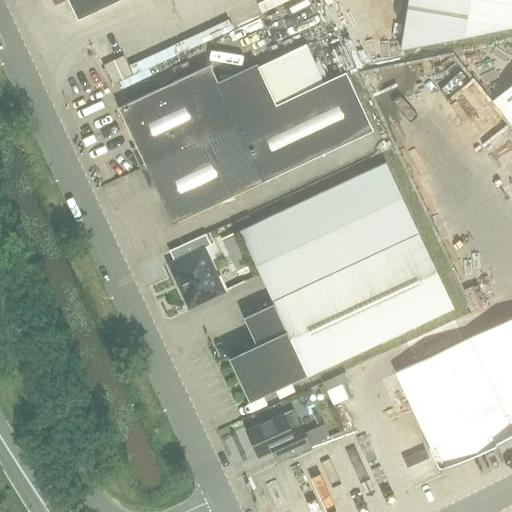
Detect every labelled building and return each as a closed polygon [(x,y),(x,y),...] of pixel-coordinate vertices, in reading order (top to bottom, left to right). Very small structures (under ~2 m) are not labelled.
[(51,0),(54,5),(65,0),(67,0),(77,20),(120,0),(51,0)] [(511,26),(511,0),(408,0),(400,48),(511,26)] [(258,59),(274,95),(299,84),(283,48),(258,59)] [(209,65),(118,108),(145,166),(172,224),(264,181),(373,130),(345,72),(322,83),(298,94),(275,105),(258,66),(219,84),(209,65)] [(511,84),(492,101),(511,125),(511,84)] [(249,402),(306,375),(307,376),(453,308),(386,163),(239,231),(273,303),(243,317),(256,344),(228,357),(249,402)] [(223,291),(203,248),(210,244),(205,234),(169,250),(174,261),(169,264),(189,307),(223,291)] [(439,466),(511,432),(511,431),(511,317),(396,371),(439,466)] [(277,462),(287,457),(310,446),(293,409),(246,431),(258,457),(272,450),(277,462)] [(293,477),(316,469),(311,454),(287,462),(293,477)]
